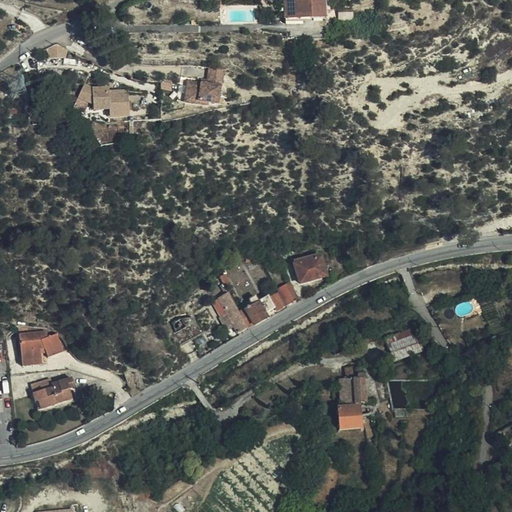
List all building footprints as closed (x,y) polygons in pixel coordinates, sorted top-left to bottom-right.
[(284,0),(285,20),(321,19),(325,19),(323,0),(284,0)] [(68,56),(67,45),(47,47),(49,58),(68,56)] [(221,89),(224,71),(209,68),(207,81),(201,80),(201,85),(188,83),(185,99),(198,101),(198,104),(207,106),(216,107),(220,89),(221,89)] [(83,85),(77,98),(92,104),(100,104),(100,111),(108,110),(108,112),(128,111),(128,92),(108,92),(100,93),(91,89),(83,85)] [(198,101),(185,99),(184,104),(207,108),(207,106),(198,104),(198,101)] [(128,111),(108,112),(109,119),(128,118),(128,111)] [(299,285),(326,277),(319,254),(293,261),(299,285)] [(225,274),(219,277),(226,289),(232,286),(225,274)] [(278,292),(286,306),(297,300),(288,284),(277,290),(278,292)] [(275,311),(286,306),(278,292),(274,294),(259,303),(255,297),(249,300),(252,306),(240,314),(248,329),(267,318),(265,314),(274,309),(275,311)] [(237,334),(248,329),(240,314),(229,293),(218,299),(227,314),(219,319),(225,328),(232,324),(237,334)] [(180,319),(167,325),(177,344),(201,331),(194,318),(180,319)] [(423,352),(414,329),(385,340),(393,363),(423,352)] [(19,334),(22,362),(42,360),(42,355),(41,351),(45,351),(46,354),(48,358),(68,349),(61,332),(49,337),(45,331),(19,334)] [(350,350),(346,338),(345,338),(331,344),(330,344),(334,355),(350,350)] [(22,362),(10,363),(10,365),(11,375),(23,374),(22,367),(22,362)] [(340,406),(365,404),(363,374),(357,375),(357,366),(344,366),(345,380),(338,381),(340,406)] [(52,384),(51,380),(31,385),(38,411),(57,406),(57,404),(72,400),(69,389),(74,388),(71,379),(52,384)] [(360,429),(359,407),(338,409),(339,430),(360,429)]
